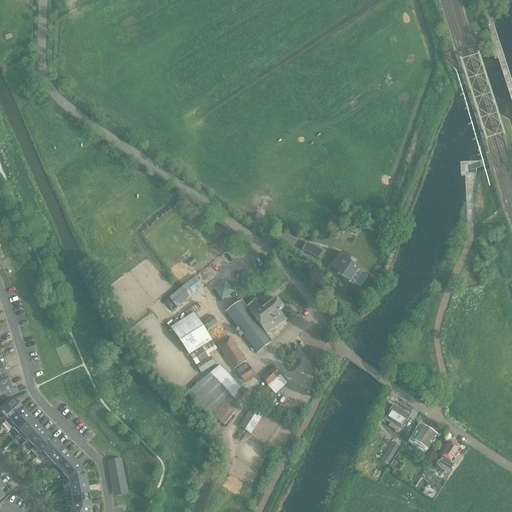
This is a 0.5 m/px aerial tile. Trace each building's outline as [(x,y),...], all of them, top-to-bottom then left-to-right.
[(352,218),(349,222),(361,229),(364,226),(352,218)] [(321,260),(326,253),(319,248),(318,250),(307,244),(303,251),(316,259),(317,257),(321,260)] [(349,263),(351,259),(342,253),(332,267),(340,273),(338,275),(349,283),(359,269),(349,263)] [(177,309),(203,287),(196,278),(169,299),(170,299),(165,303),(172,312),(177,309)] [(227,280),(214,289),(222,300),(235,292),(227,280)] [(226,313),(257,354),(271,343),(272,343),(272,342),(267,336),(286,321),(279,312),(283,308),(276,299),(262,310),(255,300),(246,308),(242,302),(226,313)] [(196,306),(185,313),(188,317),(199,310),(196,306)] [(194,314),(171,329),(189,356),(212,342),(194,314)] [(213,317),(202,323),(207,330),(217,323),(213,317)] [(218,346),(234,370),(246,362),(230,338),(218,346)] [(215,347),(212,342),(189,356),(199,372),(213,362),(207,353),(215,347)] [(284,355),(292,365),(296,362),(288,352),(284,355)] [(236,372),(245,382),(255,374),(249,368),(247,369),(244,366),(236,372)] [(189,393),(209,413),(237,388),(218,367),(189,393)] [(261,379),(275,395),(287,384),(273,368),(261,379)] [(8,381),(0,384),(0,400),(18,393),(16,388),(12,390),(8,381)] [(2,412),(8,419),(20,408),(13,401),(2,412)] [(384,419),(401,430),(411,415),(394,404),(384,419)] [(15,426),(27,415),(20,408),(8,419),(6,422),(12,429),(15,426)] [(229,409),(218,422),(224,426),(234,414),(229,409)] [(240,427),(251,434),(260,418),(249,412),(240,427)] [(15,426),(22,433),(33,422),(27,415),(15,426)] [(33,422),(22,433),(28,440),(40,429),(33,422)] [(417,451),(424,455),(427,451),(437,435),(421,425),(410,440),(420,446),(417,451)] [(35,447),(46,436),(40,429),(28,440),(29,441),(25,445),(30,450),(34,447),(35,447)] [(46,436),(35,447),(31,451),(38,458),(41,454),(41,455),(44,453),(43,452),(53,443),(46,436)] [(43,452),(44,453),(50,459),(62,448),(55,441),(53,443),(43,452)] [(449,473),(452,473),(454,465),(453,465),(452,464),(461,451),(460,450),(459,447),(457,446),(455,447),(449,443),(440,456),(443,458),(437,463),(438,465),(439,467),(441,468),(443,470),(445,471),(447,472),(449,473)] [(62,448),(50,459),(56,466),(68,455),(62,448)] [(68,455),(56,466),(53,469),(60,476),(63,473),(75,463),(68,455)] [(122,460),(109,463),(115,495),(128,493),(122,460)] [(75,463),(63,473),(69,481),(81,470),(75,463)] [(69,481),(71,489),(87,486),(84,473),(81,470),(69,481)] [(71,489),(73,498),(88,495),(87,486),(71,489)] [(90,505),(88,495),(73,498),(74,508),(90,505)]
